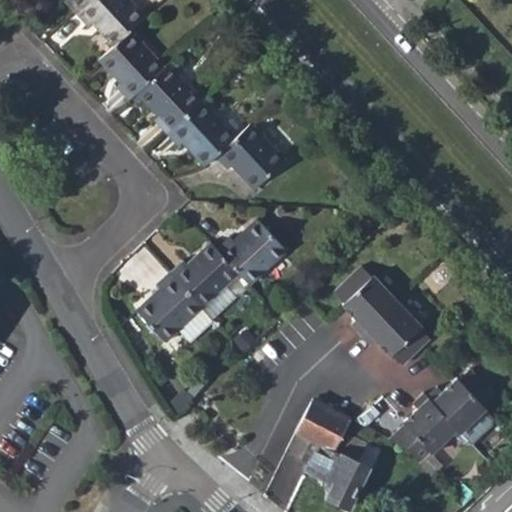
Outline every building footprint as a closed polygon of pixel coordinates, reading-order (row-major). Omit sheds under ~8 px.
[(62,0),(75,13),(89,0),(62,0)] [(91,23),(112,46),(130,29),(145,16),(130,0),(89,0),(75,13),(88,26),(91,23)] [(164,66),(130,29),(112,46),(98,60),(120,83),(116,87),(128,100),(135,93),(164,66)] [(154,120),(166,133),(202,99),(168,62),(164,66),(135,93),(157,116),(154,120)] [(182,142),(204,166),(215,156),(237,136),(202,99),(166,133),(178,146),(182,142)] [(285,158),(250,122),(237,136),(215,156),(227,169),(230,165),(254,190),(285,158)] [(229,235),(217,247),(241,274),(250,284),(287,250),(256,218),(233,239),(229,235)] [(203,308),(241,274),(217,247),(211,240),(186,263),(182,260),(170,272),(203,308)] [(165,342),(203,308),(170,272),(156,285),(159,288),(136,310),(165,342)] [(382,363),(392,372),(418,348),(408,339),(411,336),(363,285),(361,287),(351,276),(324,300),(334,312),(332,314),(344,328),(340,334),(360,355),(365,351),(379,365),(382,363)] [(405,425),(390,439),(406,447),(419,459),(429,451),(431,452),(458,428),(462,431),(488,408),(485,404),(494,395),(468,367),(460,375),(457,373),(443,387),(438,383),(427,394),(423,390),(412,402),(416,406),(402,421),(405,425)] [(333,448),(347,417),(311,400),(296,431),(310,439),(317,442),(308,460),(303,469),(332,483),(326,498),(347,509),(367,467),(333,448)] [(302,456),(308,460),(317,442),(310,439),(302,456)]
